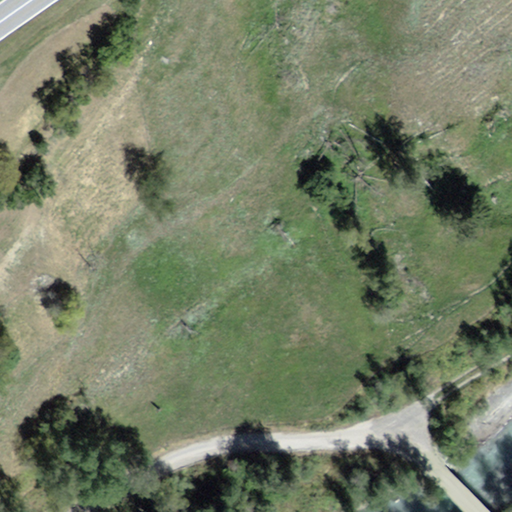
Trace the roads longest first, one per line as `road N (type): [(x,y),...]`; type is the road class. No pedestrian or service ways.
road 1 (track): [(424,446),(399,424),(189,451),(82,511)]
road 2 (track): [(127,0),(0,171)]
road 3 (track): [(399,424),(511,350)]
